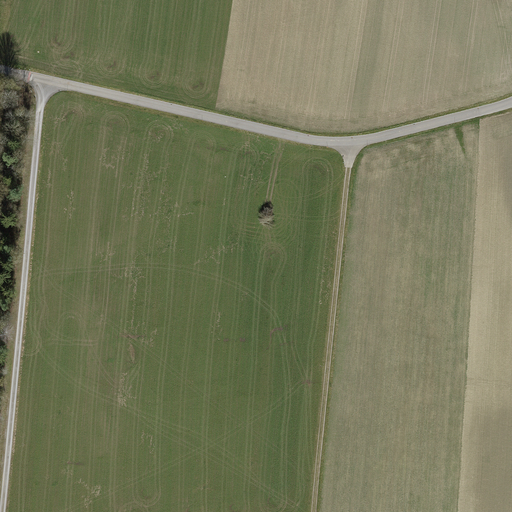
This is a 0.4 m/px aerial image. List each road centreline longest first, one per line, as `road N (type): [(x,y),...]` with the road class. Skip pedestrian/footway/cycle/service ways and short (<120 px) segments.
road 1 (track): [(45,81),(351,143),(511,101)]
road 2 (track): [(4,511),(45,81)]
road 3 (track): [(351,143),(313,511)]
